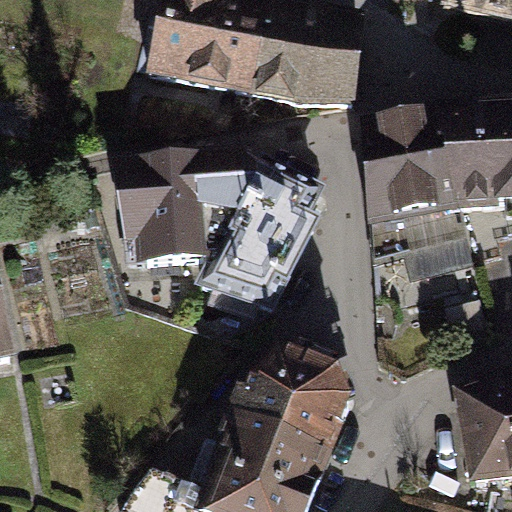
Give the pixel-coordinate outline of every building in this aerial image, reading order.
[(166,0),(152,74),(304,104),(351,101),(366,24),(240,0),(166,0)] [(511,0),(420,0),(420,3),(511,22),(511,0)] [(511,107),(434,112),(363,133),(376,283),(466,262),(452,207),(511,202),(511,107)] [(215,263),(257,169),(242,161),(117,175),(128,242),(145,241),(147,268),(215,263)] [(322,200),(257,169),(215,263),(203,289),(271,316),(322,200)] [(471,300),(438,308),(444,333),(477,325),(471,300)] [(309,511),(354,395),(246,354),(186,511),(309,511)] [(511,383),(439,414),(456,492),(511,483),(511,383)]
